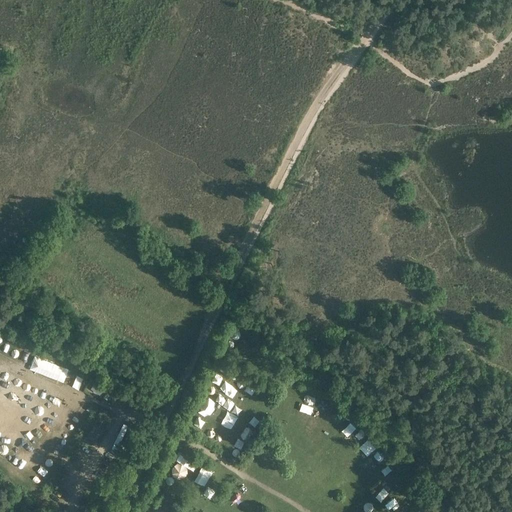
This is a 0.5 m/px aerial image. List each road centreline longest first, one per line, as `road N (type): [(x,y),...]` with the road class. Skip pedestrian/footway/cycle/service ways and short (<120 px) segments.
road 1 (track): [(229,281),(315,103),(364,36)]
road 2 (track): [(117,511),(229,281)]
